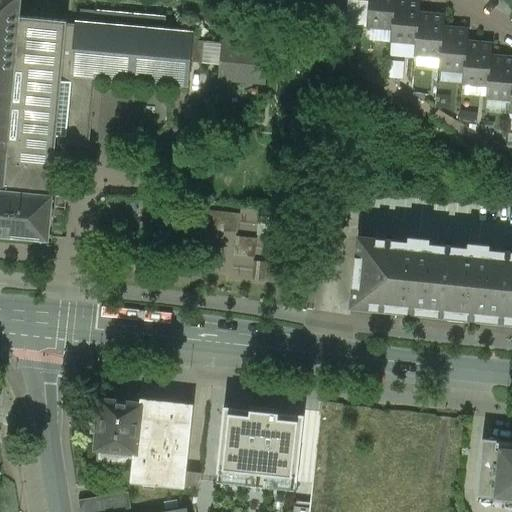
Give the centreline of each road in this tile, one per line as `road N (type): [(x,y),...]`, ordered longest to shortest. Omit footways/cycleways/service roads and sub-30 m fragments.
road 1 (secondary): [(33,324),(511,375)]
road 2 (residential): [(60,511),(33,324)]
